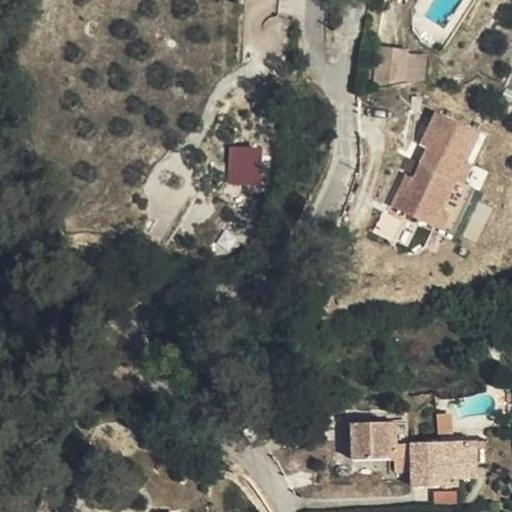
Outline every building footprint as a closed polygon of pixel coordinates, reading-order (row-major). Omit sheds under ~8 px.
[(375,45),(373,86),(404,79),(406,47),(375,45)] [(449,229),(489,129),(436,108),(396,208),(449,229)] [(221,129),(219,142),(217,159),(223,160),(227,131),(221,129)] [(250,134),(227,131),(223,160),(236,162),(238,151),(247,152),(250,134)] [(217,159),(219,142),(201,140),(198,157),(217,159)] [(254,152),(247,152),(238,151),(236,162),(253,164),(254,152)] [(386,450),(384,415),(347,415),(348,451),(386,450)] [(116,442),(98,422),(87,433),(105,453),(116,442)] [(471,432),(392,434),(392,450),(393,461),(408,462),(409,476),(444,475),(443,469),(452,469),(474,469),(473,458),(471,432)] [(483,432),(471,432),(473,458),(484,458),(483,432)] [(154,498),(154,509),(171,509),(171,498),(154,498)]
